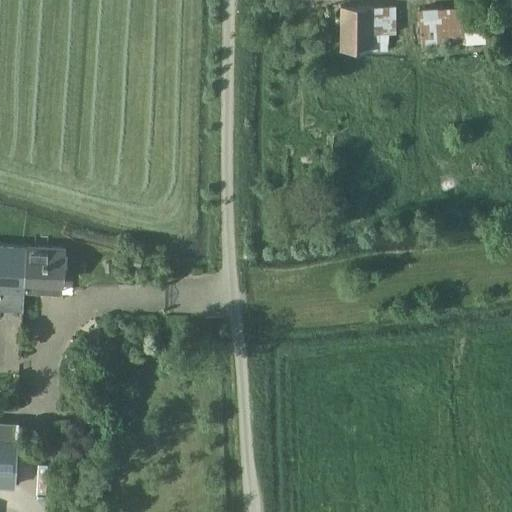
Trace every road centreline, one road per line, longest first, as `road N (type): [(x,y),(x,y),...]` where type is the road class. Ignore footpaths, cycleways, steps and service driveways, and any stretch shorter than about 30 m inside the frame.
road 1 (unknown): [(231,293),(123,291),(88,301),(63,321),(35,404),(0,412)]
road 2 (unclassified): [(227,0),(230,269)]
road 3 (unclassified): [(245,511),(230,269)]
